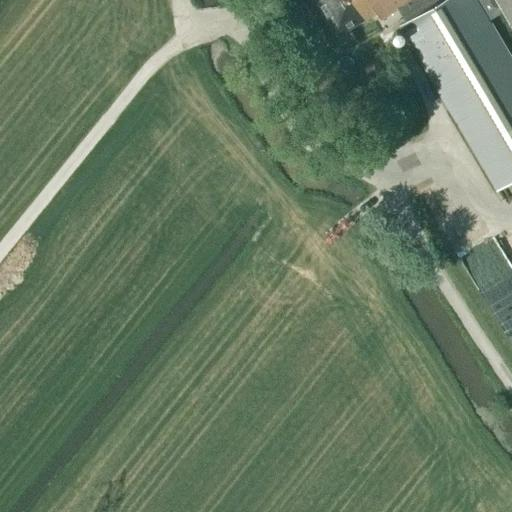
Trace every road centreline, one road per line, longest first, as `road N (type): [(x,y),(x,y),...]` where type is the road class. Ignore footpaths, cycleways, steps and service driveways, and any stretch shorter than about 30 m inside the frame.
road 1 (unclassified): [(511,385),(374,180),(326,155),(290,122),(240,16)]
road 2 (track): [(192,38),(0,278)]
